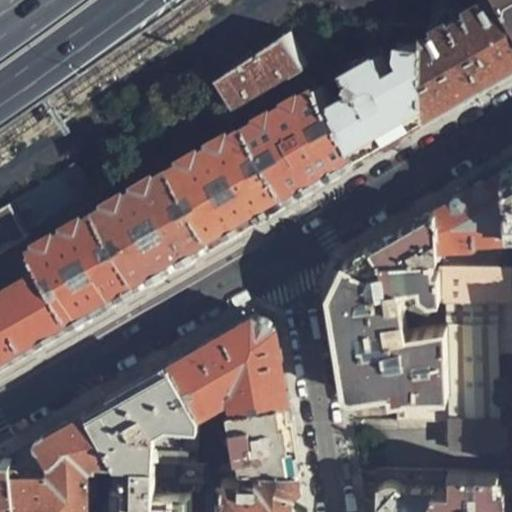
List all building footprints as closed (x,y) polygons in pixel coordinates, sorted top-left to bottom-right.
[(432,48),(435,121),(493,87),(511,76),(511,3),(510,0),(498,0),(496,2),(498,5),(478,16),(468,0),(446,0),(446,2),(452,11),(442,17),(440,25),(431,27),(431,32),(432,42),(432,48)] [(293,35),(225,79),(243,109),(313,68),(293,35)] [(435,121),(432,48),(411,47),(409,56),(415,66),(398,74),(387,56),(355,74),(365,92),(344,105),(355,124),(348,128),(366,160),(403,139),(435,121)] [(366,160),(348,128),(325,89),(255,129),(297,200),(330,181),(366,160)] [(297,200),(255,129),(181,171),(222,243),(260,222),(297,200)] [(78,166),(17,205),(32,231),(94,195),(78,166)] [(511,231),(511,225),(506,167),(441,204),(445,246),(483,242),(482,235),(511,231)] [(222,243),(181,171),(106,215),(147,287),(185,264),(222,243)] [(407,223),(375,242),(380,254),(380,256),(381,257),(382,259),(383,259),(385,259),(441,255),(441,258),(446,258),(445,246),(441,204),(407,223)] [(81,324),(49,271),(2,298),(0,282),(0,256),(34,237),(32,231),(17,205),(0,214),(0,371),(23,358),(81,324)] [(147,287),(106,215),(41,254),(49,271),(81,324),(113,306),(147,287)] [(398,406),(398,420),(453,421),(450,301),(446,258),(441,258),(441,255),(385,259),(383,259),(382,259),(381,257),(380,256),(380,254),(375,242),(345,259),(339,271),(332,286),(348,383),(352,388),(359,392),(361,392),(361,398),(360,403),(363,406),(398,406)] [(454,301),(511,300),(511,260),(453,261),(454,301)] [(450,301),(453,421),(453,438),(503,438),(504,327),(511,326),(511,300),(454,301),(450,301)] [(215,333),(170,360),(199,410),(218,399),(221,393),(221,388),(220,386),(232,380),(234,383),(229,385),(232,410),(287,400),(275,325),(253,311),(215,333)] [(199,410),(170,360),(133,382),(87,409),(119,461),(198,463),(201,412),(199,410)] [(293,430),(287,400),(232,410),(229,410),(235,456),(240,455),(241,464),(262,465),(298,466),(293,430)] [(119,461),(87,409),(67,421),(39,437),(53,459),(52,464),(50,470),(17,471),(21,511),(89,511),(91,460),(119,461)] [(0,511),(21,511),(17,471),(16,459),(4,457),(0,459),(0,511)] [(291,489),(301,479),(298,466),(262,465),(262,477),(223,475),(223,511),(291,511),(291,501),(291,495),(291,489)] [(500,470),(451,469),(450,488),(437,488),(437,484),(434,484),(433,511),(505,511),(507,486),(499,485),(500,470)] [(189,511),(191,511),(191,474),(121,471),(119,509),(189,511)] [(387,483),(381,483),(381,497),(380,511),(433,511),(434,484),(408,484),(405,480),(398,478),(390,480),(387,483)]
